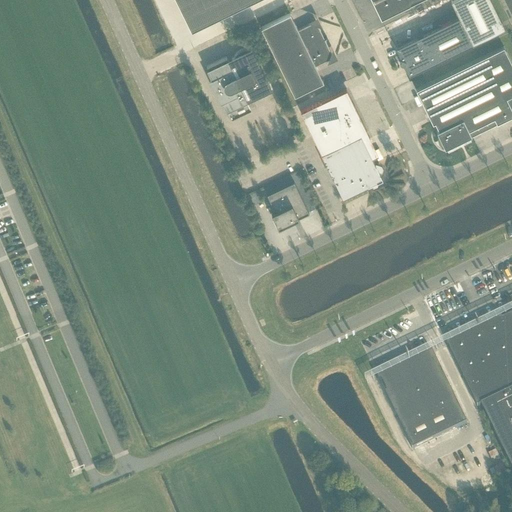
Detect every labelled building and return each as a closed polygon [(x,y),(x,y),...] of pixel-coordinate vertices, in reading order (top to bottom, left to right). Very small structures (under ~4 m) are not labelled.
[(176,0),(181,10),(200,0),(176,0)] [(201,0),(200,0),(181,10),(191,30),(211,21),(201,0)] [(201,0),(211,21),(220,16),(212,0),(201,0)] [(224,0),(212,0),(220,16),(230,12),(224,0)] [(224,0),(230,12),(239,7),(235,0),(224,0)] [(371,0),(380,18),(417,0),(371,0)] [(404,64),(409,75),(472,44),(505,28),(490,0),(451,0),(450,1),(458,17),(395,48),(401,58),(399,62),(404,64)] [(261,27),(277,61),(324,39),(317,23),(313,22),(298,29),(290,13),(261,27)] [(332,54),(324,39),(277,61),(294,96),(323,81),(315,65),(330,58),(332,54)] [(511,64),(503,46),(416,89),(432,123),(435,122),(439,130),(436,131),(437,133),(437,137),(438,141),(440,144),(444,146),(445,148),(447,147),(451,147),(454,145),(457,142),(470,136),(469,134),(486,125),(487,127),(496,123),(511,115),(511,111),(511,110),(511,109),(511,64)] [(227,57),(206,67),(231,119),(251,110),(246,98),(249,96),(250,98),(271,88),(252,49),(249,50),(246,49),(242,50),(239,52),(236,54),(234,57),(232,58),(234,63),(230,64),(227,57)] [(300,111),(342,197),(369,184),(373,186),(375,185),(376,181),(382,178),(379,173),(381,169),(380,167),(376,166),(363,139),(366,137),(364,132),(367,131),(346,88),(300,111)] [(269,199),(275,211),(271,213),(278,227),(292,220),(291,218),(296,215),(298,218),(309,213),(294,181),(266,194),(269,199)] [(511,312),(447,344),(478,408),(481,406),(511,469),(511,312)] [(467,424),(432,352),(378,378),(413,450),(467,424)] [(335,485),(338,481),(332,474),(328,478),(335,485)]
